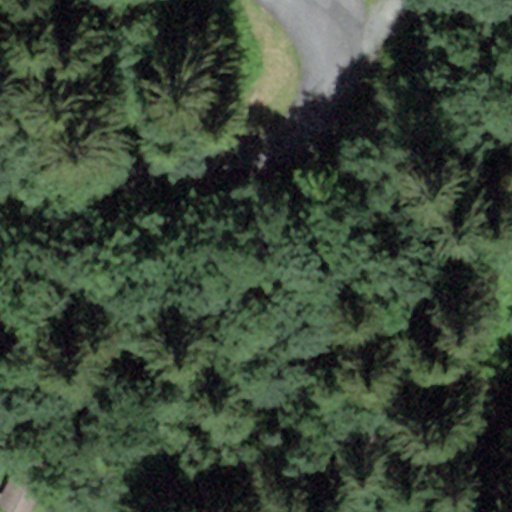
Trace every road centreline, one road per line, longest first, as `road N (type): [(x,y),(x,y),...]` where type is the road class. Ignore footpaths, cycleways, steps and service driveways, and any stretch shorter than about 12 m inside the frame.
road 1 (residential): [(0,183),(221,164),(301,144),(327,123),(333,66),(316,36),(267,0)]
road 2 (track): [(511,8),(430,7),(316,36)]
